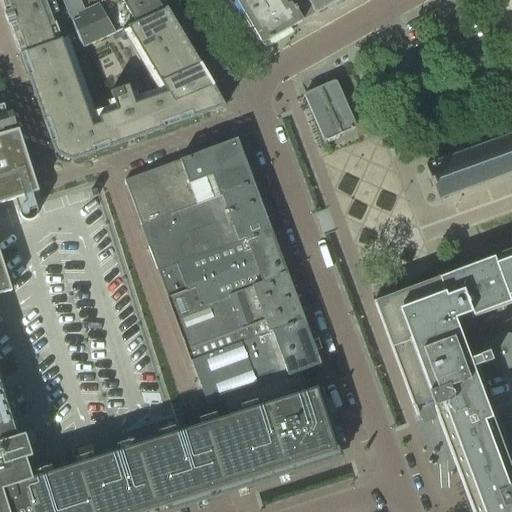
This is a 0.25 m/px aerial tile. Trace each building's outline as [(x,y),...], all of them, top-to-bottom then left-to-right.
[(0,0),(20,55),(23,54),(62,40),(77,34),(70,18),(63,3),(61,0),(0,0)] [(61,0),(63,3),(70,18),(98,5),(109,0),(61,0)] [(109,0),(98,5),(70,18),(77,34),(82,48),(83,49),(121,31),(135,25),(135,24),(166,9),(160,0),(109,0)] [(234,0),(261,45),(315,14),(306,0),(234,0)] [(306,0),(315,14),(340,0),(306,0)] [(135,25),(121,31),(154,86),(161,83),(200,66),(166,9),(135,24),(135,25)] [(55,154),(72,162),(110,148),(137,138),(164,129),(184,122),(224,107),(212,86),(173,102),(167,92),(153,97),(135,104),(134,101),(130,90),(112,96),(116,107),(117,110),(99,117),(102,124),(93,127),(86,106),(78,84),(70,62),(62,40),(23,54),(20,55),(28,77),(36,99),(43,121),(51,143),(55,154)] [(200,66),(161,83),(167,92),(173,102),(212,86),(200,66)] [(305,94),(326,141),(355,129),(334,81),(305,94)] [(7,117),(3,118),(0,108),(0,135),(11,132),(7,117)] [(24,436),(18,438),(16,433),(14,427),(0,380),(0,294),(11,291),(0,256),(0,204),(38,192),(36,188),(18,131),(11,133),(23,171),(10,175),(0,141),(0,511),(12,511),(2,476),(3,476),(3,478),(57,461),(57,460),(28,469),(25,460),(37,456),(36,454),(38,453),(36,444),(30,446),(29,443),(26,444),(24,436)] [(11,133),(0,135),(0,141),(10,175),(23,171),(11,133)] [(511,134),(425,166),(438,201),(511,173),(511,134)] [(124,181),(141,226),(252,185),(236,140),(179,161),(124,181)] [(252,185),(141,226),(157,272),(270,230),(254,185),(253,185),(252,185)] [(91,199),(98,197),(96,190),(89,192),(91,199)] [(157,272),(167,300),(195,289),(201,307),(287,275),(270,230),(157,272)] [(511,511),(511,472),(498,434),(473,368),(488,362),(491,365),(494,368),(498,370),(503,370),(508,370),(511,368),(511,367),(511,336),(508,334),(504,334),(500,334),(495,335),(491,338),(488,341),(486,345),(485,350),(485,354),(470,359),(455,319),(474,313),(469,300),(511,283),(511,251),(454,273),(439,278),(407,290),(374,303),(416,416),(418,415),(416,411),(428,407),(433,405),(472,511),(511,511)] [(167,300),(191,361),(304,320),(287,275),(201,307),(195,289),(167,300)] [(320,365),(304,320),(191,361),(207,407),(224,400),(300,373),(320,365)] [(306,393),(300,373),(224,400),(229,417),(62,470),(58,459),(57,460),(57,461),(3,478),(3,476),(2,476),(12,511),(175,511),(197,505),(341,459),(319,388),(306,393)]
